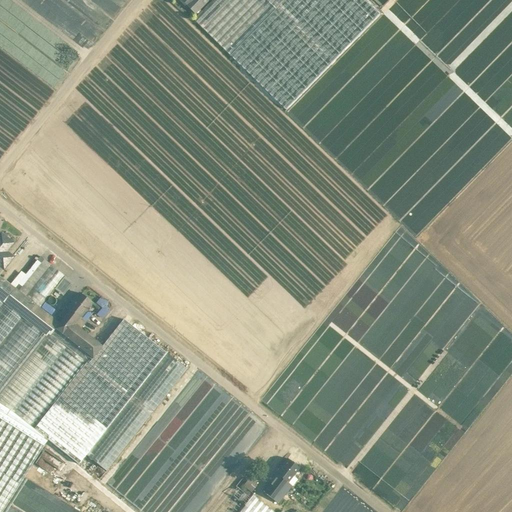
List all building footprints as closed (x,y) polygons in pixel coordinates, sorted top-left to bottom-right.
[(19,0),(50,19),(57,14),(57,2),(58,0),(65,4),(65,10),(63,12),(55,23),(59,29),(84,45),(96,26),(90,17),(91,15),(81,9),(89,9),(86,3),(88,0),(87,0),(19,0)] [(191,0),(189,3),(187,5),(196,13),(208,1),(206,0),(191,0)] [(266,0),(213,0),(194,20),(236,61),(280,16),(280,15),(281,14),(266,0)] [(365,0),(322,0),(306,16),(309,19),(301,27),(298,25),(297,25),(293,29),(294,30),(250,75),(286,110),(380,14),(365,0)] [(278,0),(276,2),(273,0),(266,0),(281,14),(280,15),(280,16),(293,29),(297,25),(298,25),(298,24),(306,16),(322,0),(278,0)] [(280,16),(236,61),(250,75),(294,30),(293,29),(280,16)] [(306,16),(298,24),(298,25),(301,27),(309,19),(306,16)] [(0,234),(0,266),(2,268),(4,266),(0,262),(0,258),(5,252),(12,243),(1,233),(0,234)] [(12,257),(5,252),(0,258),(0,262),(4,266),(2,268),(3,269),(12,257)] [(40,256),(15,288),(26,296),(51,265),(40,256)] [(51,265),(26,296),(40,307),(64,276),(51,265)] [(15,288),(0,276),(0,300),(3,303),(15,288)] [(26,296),(15,288),(3,303),(42,333),(46,336),(48,333),(50,335),(55,329),(60,323),(40,307),(26,296)] [(102,346),(75,324),(92,303),(79,293),(61,316),(64,318),(60,323),(55,329),(92,358),(102,346)] [(3,303),(0,307),(0,344),(22,317),(3,303)] [(24,319),(0,348),(0,386),(42,333),(24,319)] [(92,358),(88,364),(86,363),(33,429),(47,440),(78,464),(85,455),(106,471),(187,369),(166,353),(123,319),(102,346),(92,358)] [(92,358),(55,329),(50,335),(66,347),(86,363),(88,364),(92,358)] [(46,336),(0,393),(0,402),(14,413),(66,347),(50,335),(48,333),(46,336)] [(66,347),(14,413),(33,429),(86,363),(66,347)] [(0,511),(1,511),(47,440),(33,429),(14,413),(0,402),(0,511)] [(107,482),(106,486),(139,511),(164,511),(163,510),(169,504),(171,489),(174,487),(175,482),(179,483),(188,471),(191,452),(194,449),(191,443),(192,441),(188,434),(186,438),(181,437),(184,433),(182,429),(183,423),(176,427),(169,422),(165,424),(162,419),(152,425),(107,482)] [(34,462),(50,473),(54,467),(39,456),(34,462)] [(287,459),(276,474),(278,476),(287,484),(287,483),(299,468),(287,459)] [(287,484),(278,476),(264,493),(278,504),(292,486),(287,483),(287,484)] [(241,486),(250,490),(254,482),(245,478),(241,486)]
